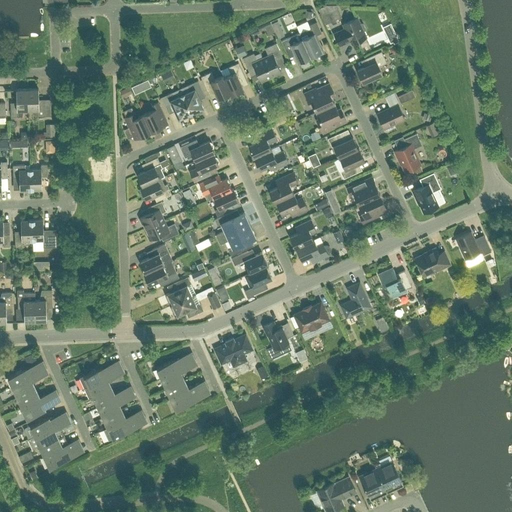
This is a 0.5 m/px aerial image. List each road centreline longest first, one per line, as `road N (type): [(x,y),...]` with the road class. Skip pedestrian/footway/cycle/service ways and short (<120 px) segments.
road 1 (residential): [(218,117),(334,68),(415,232)]
road 2 (residential): [(127,331),(120,162),(218,117)]
road 3 (unclassified): [(222,511),(173,496),(46,505),(24,487),(0,432)]
road 4 (residential): [(462,0),(493,190)]
road 5 (residential): [(297,287),(218,117)]
road 6 (residential): [(297,287),(415,232)]
road 7 (residential): [(113,10),(243,5)]
road 8 (residential): [(91,447),(41,335)]
